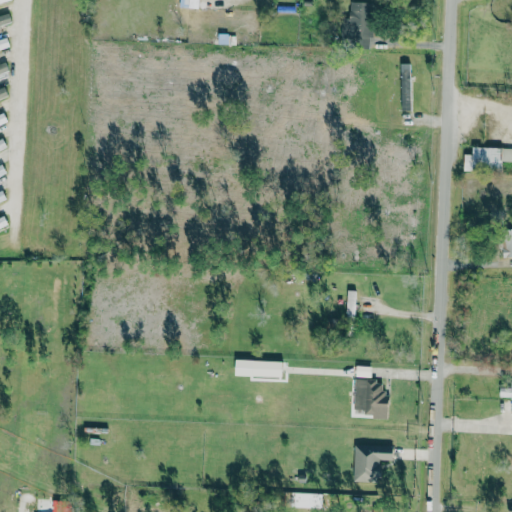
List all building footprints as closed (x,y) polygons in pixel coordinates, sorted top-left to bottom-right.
[(199,8),(199,0),(179,0),(179,8),(199,8)] [(341,18),(340,43),(372,45),(373,2),(350,1),(349,18),(341,18)] [(0,15),(0,25),(11,22),(8,13),(0,15)] [(0,49),(10,46),(6,37),(0,38),(0,49)] [(0,73),(8,71),(5,62),(0,63),(0,73)] [(410,110),(410,63),(400,63),(401,110),(410,110)] [(0,88),(0,99),(8,96),(4,87),(0,88)] [(464,154),(464,170),(501,171),(501,161),(511,161),(511,148),(472,147),(472,154),(464,154)] [(0,228),(8,225),(4,216),(0,217),(0,228)] [(503,257),(511,256),(511,228),(510,228),(511,237),(502,238),(503,257)] [(346,316),(354,316),(355,290),(347,290),(346,316)] [(281,377),(282,361),(253,360),(252,376),(281,377)] [(354,379),(353,408),(365,408),(364,413),(389,414),(389,394),(381,393),(382,380),(354,379)] [(511,381),(511,382),(511,388),(500,388),(499,397),(511,397),(511,381)] [(392,460),(393,446),(354,445),(353,481),(380,482),(380,460),(392,460)] [(322,493),(291,492),(291,507),(321,508),(322,493)]
